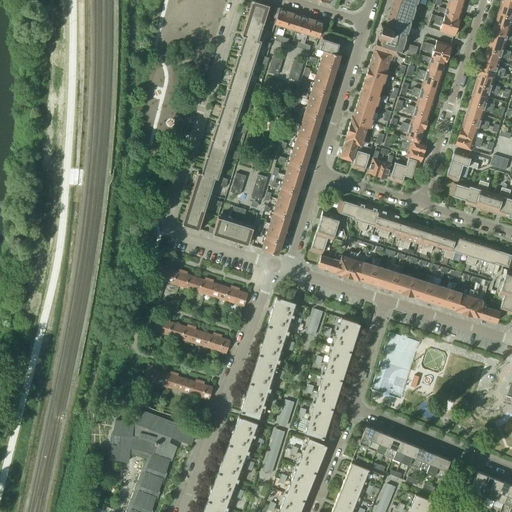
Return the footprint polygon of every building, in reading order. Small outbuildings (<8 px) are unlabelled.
[(246,18),(256,21),(261,2),(254,0),(253,0),(252,0),(252,1),(246,18)] [(392,0),(385,26),(381,24),(373,49),(374,49),(397,56),(398,56),(414,5),(417,6),(418,0),(392,0)] [(448,0),(447,4),(462,8),(464,0),(448,0)] [(271,5),(261,2),(256,21),(265,24),(271,5)] [(459,17),(462,8),(447,4),(446,8),(438,6),(437,10),(445,13),(460,17),(459,17)] [(511,7),(502,4),(499,13),(511,17),(511,7)] [(275,23),(286,26),(290,11),(279,8),(275,23)] [(286,26),(296,30),(301,15),(290,11),(286,26)] [(457,26),(460,17),(445,13),(443,18),(436,15),(434,19),(457,26)] [(511,17),(499,13),(497,21),(511,26),(511,22),(511,17)] [(296,30),(307,33),(312,18),(301,15),(296,30)] [(241,35),(244,35),(260,40),(265,24),(256,21),(246,18),(241,35)] [(312,18),(307,33),(319,37),(323,22),(312,18)] [(433,23),(441,25),(439,30),(454,35),(457,26),(434,19),(433,23)] [(496,21),(493,30),(494,31),(511,36),(511,32),(509,31),(511,26),(497,21),(496,21)] [(511,36),(494,31),(491,39),(505,44),(507,39),(511,40),(511,36)] [(258,57),(263,41),(260,40),(244,35),(239,51),(258,57)] [(338,43),(322,38),(319,48),(324,49),(323,52),(339,57),(340,54),(335,53),(338,43)] [(491,39),(488,48),(508,54),(510,55),(511,51),(509,51),(503,49),(505,44),(491,39)] [(423,41),(422,45),(448,53),(451,45),(437,40),(435,45),(429,43),(423,41)] [(410,44),(407,54),(415,56),(418,47),(410,44)] [(431,57),(446,62),(448,53),(422,45),(421,49),(427,51),(432,52),(431,57)] [(488,48),(485,57),(500,61),(501,56),(507,58),(509,59),(510,55),(508,54),(488,48)] [(396,58),(397,56),(374,49),(371,58),(370,60),(386,65),(388,58),(390,58),(391,56),(396,58)] [(233,70),(252,76),(258,57),(239,51),(233,70)] [(339,57),(323,52),(319,64),(335,69),(339,57)] [(429,61),(427,66),(443,71),(445,62),(446,63),(446,62),(431,57),(431,58),(419,54),(418,59),(421,60),(422,59),(429,61)] [(498,66),(500,61),(485,57),(483,65),(503,72),(504,68),(498,66)] [(386,72),(384,72),(386,65),(370,60),(367,72),(389,79),(390,77),(385,75),(386,72)] [(335,69),(319,64),(315,76),(331,81),(335,69)] [(479,74),(480,74),(494,79),(496,74),(501,75),(503,72),(483,65),(482,65),(479,74)] [(443,71),(427,66),(425,71),(420,70),(419,73),(440,79),(443,71)] [(228,87),(247,93),(252,76),(233,70),(228,87)] [(388,81),(389,79),(367,72),(363,83),(379,88),(381,81),(383,81),(383,79),(388,81)] [(423,78),(422,83),(437,88),(440,79),(419,73),(418,77),(423,78)] [(493,84),(494,79),(480,74),(477,83),(497,89),(498,86),(493,84)] [(331,81),(315,76),(312,89),(327,94),(331,81)] [(377,94),(379,88),(363,83),(360,94),(382,101),(383,99),(378,97),(378,95),(377,94)] [(434,97),(437,88),(422,83),(420,88),(413,86),(412,90),(434,97)] [(474,92),(489,96),(490,91),(496,93),(497,89),(477,83),(474,92)] [(222,104),(242,110),(247,93),(228,87),(222,104)] [(327,94),(312,89),(308,101),(323,106),(327,94)] [(413,100),(416,101),(432,106),(434,97),(412,90),(408,89),(407,91),(411,92),(411,94),(415,95),(413,100)] [(252,98),(246,96),(245,100),(255,103),(258,92),(254,91),(252,98)] [(487,102),(489,96),(474,92),(472,101),(491,107),(492,104),(487,102)] [(382,103),(382,101),(360,94),(356,105),(372,110),(374,103),(375,104),(376,102),(382,103)] [(323,106),(308,101),(304,113),(320,118),(323,106)] [(432,106),(416,101),(414,106),(409,104),(408,108),(429,114),(432,106)] [(469,109),(483,114),(485,109),(490,111),(491,107),(472,101),(469,109)] [(217,120),(236,126),(242,110),(222,104),(217,120)] [(370,117),(372,110),(356,105),(353,116),(375,123),(376,121),(371,120),(371,118),(370,117)] [(412,113),(411,118),(426,123),(429,114),(408,108),(407,112),(412,113)] [(481,119),(483,114),(469,109),(466,118),(486,125),(487,120),(481,119)] [(320,118),(304,113),(300,126),(316,131),(320,118)] [(375,126),(375,123),(353,116),(352,117),(352,116),(348,128),(364,133),(366,126),(368,126),(369,124),(375,126)] [(426,123),(411,118),(409,124),(404,122),(403,125),(423,132),(426,123)] [(466,118),(463,127),(477,132),(479,126),(485,128),(486,125),(466,118)] [(212,137),(231,143),(236,126),(217,120),(212,137)] [(407,131),(405,136),(421,141),(423,132),(403,125),(401,130),(407,131)] [(316,131),(300,126),(296,138),(312,143),(316,131)] [(477,132),(463,127),(460,136),(479,142),(481,138),(475,136),(477,132)] [(362,139),(364,133),(348,128),(344,139),(345,139),(357,143),(362,144),(363,140),(362,139)] [(421,141),(405,136),(411,138),(409,143),(404,142),(403,145),(424,151),(426,143),(420,141),(421,141)] [(473,144),(478,146),(479,142),(460,136),(457,145),(472,150),(473,144)] [(206,156),(225,162),(231,143),(212,137),(206,156)] [(312,143),(296,138),(292,150),(308,155),(312,143)] [(352,160),(357,143),(345,139),(340,156),(351,160),(352,160)] [(407,151),(405,155),(421,160),(424,151),(403,145),(402,149),(407,151)] [(479,163),(471,161),(473,154),(456,149),(447,177),(458,181),(464,165),(477,169),(479,163)] [(308,155),(292,150),(289,162),(304,167),(308,155)] [(364,171),(369,154),(357,150),(352,167),(364,171)] [(368,172),(376,175),(381,160),(376,158),(378,151),(375,150),(368,172)] [(496,166),(499,156),(494,154),(491,164),(496,166)] [(393,156),(389,155),(387,162),(381,160),(376,175),(386,178),(393,156)] [(421,160),(405,155),(405,156),(408,156),(405,165),(407,166),(404,175),(415,178),(420,161),(421,161),(421,160)] [(201,172),(217,178),(220,179),(225,162),(206,156),(201,172)] [(504,157),(499,156),(496,166),(501,167),(504,157)] [(504,157),(501,167),(506,169),(509,159),(504,157)] [(304,167),(289,162),(285,175),(300,180),(304,167)] [(401,183),(404,175),(407,166),(405,165),(395,162),(389,179),(401,183)] [(194,184),(213,190),(217,178),(201,172),(198,171),(194,184)] [(300,180),(285,175),(281,187),(297,192),(300,180)] [(470,185),(470,187),(466,199),(467,199),(466,203),(481,208),(487,191),(489,183),(485,182),(479,180),(477,187),(470,185)] [(450,194),(466,199),(470,187),(454,182),(450,194)] [(191,195),(210,201),(213,190),(194,184),(191,195)] [(297,192),(281,187),(277,199),(293,204),(297,192)] [(502,187),(499,195),(494,212),(505,215),(511,198),(508,197),(510,190),(502,187)] [(481,208),(494,212),(499,195),(487,191),(481,208)] [(187,207),(206,213),(210,201),(191,195),(187,207)] [(293,204),(277,199),(273,212),(289,216),(293,204)] [(336,211),(347,215),(351,203),(340,199),(336,211)] [(355,228),(355,229),(364,203),(358,201),(356,204),(351,203),(347,215),(352,216),(351,218),(357,220),(355,228)] [(367,223),(370,224),(375,207),(364,203),(355,229),(360,230),(364,231),(367,223)] [(184,224),(201,229),(206,213),(187,207),(183,221),(184,224)] [(376,235),(379,236),(387,210),(375,207),(370,224),(379,227),(376,235)] [(319,220),(336,226),(340,215),(322,210),(319,220)] [(388,230),(393,231),(399,214),(387,210),(379,236),(385,238),(388,230)] [(289,216),(273,212),(269,224),(285,229),(289,216)] [(399,214),(393,231),(394,232),(393,235),(400,238),(398,245),(401,247),(409,221),(401,219),(402,215),(399,214)] [(230,238),(235,222),(218,216),(214,228),(213,233),(230,238)] [(316,230),(333,235),(336,226),(319,220),(316,230)] [(408,240),(415,242),(421,225),(409,221),(401,247),(402,247),(406,248),(408,240)] [(230,238),(248,244),(253,227),(235,222),(230,238)] [(285,229),(269,224),(265,236),(281,241),(285,229)] [(425,251),(432,229),(421,225),(415,242),(421,244),(419,252),(424,254),(425,251)] [(433,244),(440,246),(445,229),(434,225),(433,229),(432,229),(425,251),(430,252),(433,244)] [(442,256),(449,258),(457,233),(445,229),(440,246),(444,247),(442,256)] [(313,240),(325,243),(326,241),(331,243),(333,235),(316,230),(313,240)] [(454,250),(463,253),(469,236),(457,233),(449,258),(451,259),(454,250)] [(150,248),(154,236),(149,235),(146,246),(150,248)] [(281,241),(265,236),(261,249),(275,253),(278,251),(281,241)] [(463,263),(472,266),(480,240),(469,236),(463,253),(466,254),(463,263)] [(310,249),(322,253),(325,243),(313,240),(310,249)] [(475,258),(486,261),(492,244),(480,240),(472,266),(473,266),(475,258)] [(492,244),(486,261),(488,262),(485,270),(490,272),(494,261),(499,263),(502,251),(499,250),(500,247),(492,244)] [(341,255),(336,271),(335,272),(346,276),(353,253),(350,251),(348,257),(341,255)] [(511,254),(502,251),(499,263),(511,267),(511,265),(511,254)] [(317,265),(336,271),(341,255),(338,254),(336,259),(333,258),(332,258),(331,258),(332,254),(327,253),(326,256),(320,254),(318,259),(319,259),(317,265)] [(357,279),(357,278),(362,262),(355,259),(357,254),(353,253),(346,276),(357,279)] [(370,263),(363,261),(362,262),(357,278),(368,281),(375,259),(372,258),(370,263)] [(368,281),(379,285),(384,268),(377,265),(379,260),(375,259),(368,281)] [(152,277),(166,281),(170,268),(161,266),(162,263),(157,262),(152,277)] [(379,285),(390,288),(397,266),(393,264),(391,270),(384,268),(379,285)] [(390,288),(400,292),(406,275),(399,273),(401,267),(397,266),(390,288)] [(166,281),(178,285),(183,270),(179,269),(178,271),(170,268),(166,281)] [(504,275),(502,280),(511,282),(511,271),(501,268),(499,273),(504,275)] [(178,285),(191,289),(195,276),(187,274),(188,271),(183,270),(178,285)] [(411,295),(416,278),(418,273),(415,271),(413,277),(406,275),(400,292),(411,295)] [(411,295),(422,299),(429,276),(426,274),(424,281),(416,278),(411,295)] [(191,289),(204,293),(209,278),(205,277),(204,279),(195,276),(191,289)] [(422,299),(433,302),(438,285),(431,283),(433,277),(429,276),(422,299)] [(204,293),(217,297),(221,284),(213,282),(214,279),(209,278),(204,293)] [(488,280),(483,279),(482,284),(480,288),(486,290),(488,280)] [(511,294),(511,282),(502,280),(499,290),(511,294)] [(433,302),(444,306),(451,282),(448,281),(446,287),(438,285),(433,302)] [(444,306),(455,309),(460,293),(460,292),(453,290),(455,283),(451,282),(444,306)] [(217,297),(230,301),(235,286),(231,285),(230,287),(221,284),(217,297)] [(235,286),(230,301),(244,306),(248,293),(239,290),(240,288),(235,286)] [(454,310),(465,313),(472,290),(469,289),(467,295),(460,293),(455,309),(454,310)] [(476,291),(472,290),(465,313),(476,317),(476,316),(481,299),(474,297),(476,291)] [(502,297),(501,302),(511,305),(511,294),(499,290),(497,295),(502,297)] [(267,325),(285,331),(294,302),(276,297),(272,309),(271,308),(270,313),(271,314),(267,325)] [(495,322),(497,314),(498,311),(491,308),(492,305),(489,303),(487,307),(486,307),(486,306),(483,305),(484,300),(481,299),(476,316),(495,322)] [(511,305),(501,302),(498,311),(497,314),(499,315),(501,313),(501,312),(510,315),(511,308),(511,305)] [(314,308),(306,332),(314,335),(322,311),(314,308)] [(160,332),(165,317),(161,315),(160,318),(151,315),(147,328),(160,332)] [(160,332),(173,336),(177,324),(169,321),(170,318),(165,317),(160,332)] [(299,326),(302,319),(296,317),(293,325),(299,326)] [(331,346),(349,352),(353,340),(354,340),(356,335),(355,335),(358,323),(340,317),(331,346)] [(173,336),(186,340),(191,325),(187,324),(186,326),(177,324),(173,336)] [(196,326),(191,325),(186,340),(199,344),(203,332),(195,329),(196,326)] [(258,354),(276,360),(285,331),(267,325),(263,337),(262,337),(261,342),(262,342),(258,354)] [(329,336),(332,328),(326,326),(323,334),(329,336)] [(372,389),(402,397),(418,338),(388,330),(372,389)] [(199,344),(212,348),(217,333),(213,332),(212,334),(203,332),(199,344)] [(226,353),(229,340),(221,337),(221,334),(217,333),(212,348),(226,353)] [(287,340),(285,349),(291,350),(293,342),(287,340)] [(349,352),(331,346),(322,375),(340,380),(344,369),(345,369),(347,364),(346,364),(349,352)] [(276,360),(258,354),(254,366),(253,365),(252,370),(253,371),(249,382),(267,388),(276,360)] [(323,357),(317,355),(314,363),(320,365),(323,357)] [(143,378),(156,383),(160,369),(152,367),(152,364),(147,363),(143,378)] [(160,369),(156,383),(169,387),(174,371),(169,369),(168,372),(160,369)] [(285,371),(280,369),(277,377),(282,379),(285,371)] [(169,387),(182,391),(186,378),(177,375),(178,372),(174,371),(169,387)] [(313,403),(331,409),(335,397),(336,398),(338,393),(336,392),(340,380),(322,375),(313,403)] [(182,391),(195,395),(199,379),(195,378),(194,380),(186,378),(182,391)] [(195,395),(209,399),(213,386),(203,383),(204,380),(199,379),(195,395)] [(267,388),(249,382),(245,394),(244,394),(243,399),(244,399),(240,411),(258,417),(267,388)] [(313,385),(308,383),(305,392),(311,393),(313,385)] [(276,399),(270,398),(268,406),(273,408),(276,399)] [(276,422),(286,426),(294,401),(284,398),(276,422)] [(331,409),(313,403),(304,432),(322,438),(326,426),(327,426),(328,421),(327,421),(331,409)] [(306,409),(300,407),(298,416),(303,417),(306,409)] [(144,458),(123,511),(150,511),(151,511),(150,510),(155,497),(156,497),(158,492),(157,491),(162,478),(164,478),(165,473),(164,472),(168,460),(170,460),(172,454),(177,445),(169,441),(171,437),(174,438),(191,444),(195,430),(140,409),(135,421),(133,423),(115,420),(113,434),(111,434),(109,445),(112,446),(110,459),(128,462),(128,453),(144,458)] [(245,451),(256,422),(238,415),(234,427),(233,427),(231,432),(232,432),(228,444),(245,451)] [(358,444),(366,447),(374,429),(365,425),(358,444)] [(271,473),(284,431),(275,428),(261,470),(271,473)] [(366,447),(375,451),(382,432),(374,429),(366,447)] [(391,436),(382,432),(375,451),(383,454),(391,436)] [(383,454),(391,458),(399,439),(391,436),(383,454)] [(262,439),(257,437),(254,445),(260,447),(262,439)] [(308,437),(308,438),(297,465),(314,472),(319,461),(320,461),(322,456),(321,456),(325,444),(308,437)] [(407,442),(399,439),(391,458),(400,461),(407,442)] [(400,461),(408,464),(416,446),(407,442),(400,461)] [(245,451),(228,444),(223,455),(222,455),(220,460),(221,460),(217,472),(235,479),(245,451)] [(298,447),(293,445),(290,453),(295,456),(298,447)] [(408,464),(416,468),(424,449),(416,446),(408,464)] [(425,471),(432,453),(424,449),(416,468),(425,471)] [(425,471),(433,475),(441,456),(432,453),(425,471)] [(442,478),(449,460),(441,456),(433,475),(442,478)] [(350,462),(350,463),(345,477),(362,484),(368,469),(350,462)] [(314,472),(297,465),(285,493),(303,500),(307,489),(309,489),(311,484),(309,484),(314,472)] [(469,489),(478,493),(485,474),(476,471),(469,489)] [(235,479),(217,472),(213,483),(212,483),(210,488),(211,488),(207,500),(224,507),(235,479)] [(287,475),(281,473),(278,481),(284,484),(287,475)] [(486,496),(493,477),(485,474),(478,493),(486,496)] [(362,484),(345,477),(339,491),(356,498),(362,484)] [(502,481),(493,477),(486,496),(494,499),(502,481)] [(503,503),(510,484),(502,481),(494,499),(503,503)] [(384,511),(395,486),(386,483),(373,511),(384,511)] [(374,486),(368,484),(365,492),(371,494),(374,486)] [(511,503),(511,485),(510,484),(503,503),(511,506),(511,503)] [(243,491),(238,488),(235,496),(240,498),(243,491)] [(350,511),(356,498),(339,491),(333,505),(350,511)] [(303,500),(285,493),(277,511),(299,511),(298,511),(303,500)] [(409,509),(417,511),(427,511),(432,501),(415,494),(409,509)] [(222,511),(224,507),(207,500),(202,511),(201,511),(200,511),(222,511)] [(272,511),(276,503),(270,501),(267,509),(272,511)] [(396,510),(400,511),(401,511),(404,504),(399,502),(396,510)]
